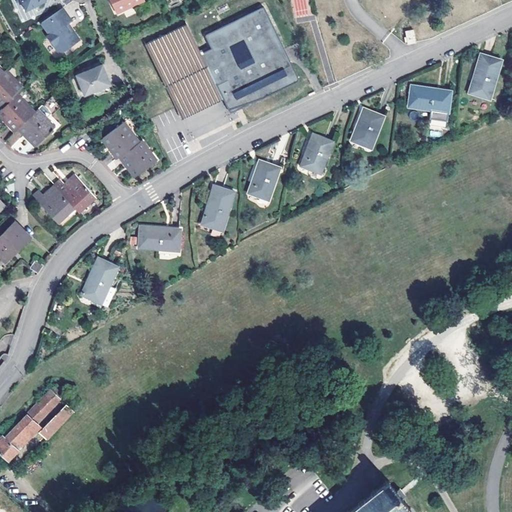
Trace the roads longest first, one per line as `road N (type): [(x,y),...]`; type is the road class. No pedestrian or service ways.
road 1 (residential): [(511,15),(229,146),(126,206)]
road 2 (residential): [(126,206),(54,264),(0,387)]
road 3 (residential): [(0,150),(18,163),(85,158),(126,206)]
